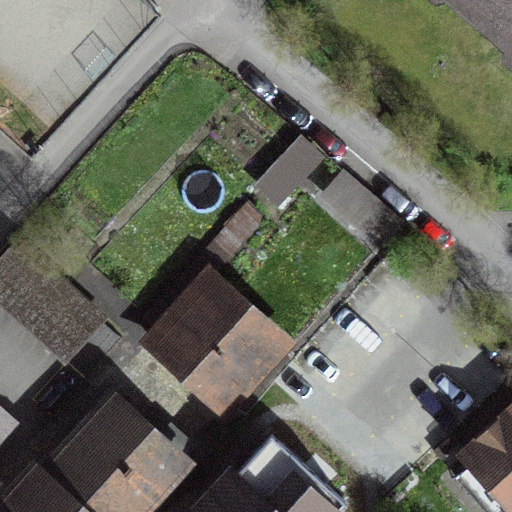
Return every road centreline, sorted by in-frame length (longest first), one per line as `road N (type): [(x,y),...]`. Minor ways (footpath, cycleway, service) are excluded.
road 1 (residential): [(226,0),(242,38),(511,270)]
road 2 (residential): [(173,30),(0,222)]
